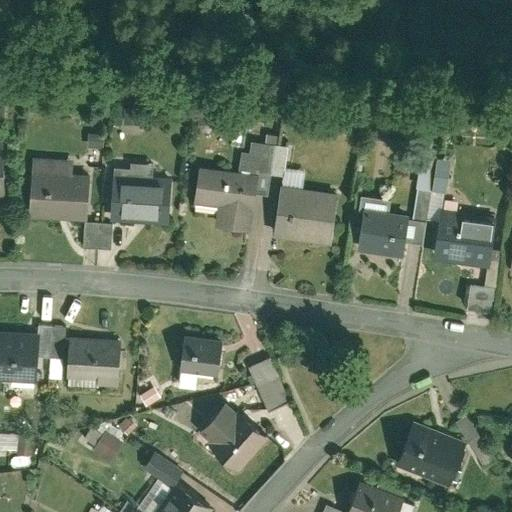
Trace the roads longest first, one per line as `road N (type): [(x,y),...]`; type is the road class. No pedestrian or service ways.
road 1 (residential): [(0,277),(251,298),(477,335)]
road 2 (residential): [(257,511),(319,443),(413,367),(477,335)]
